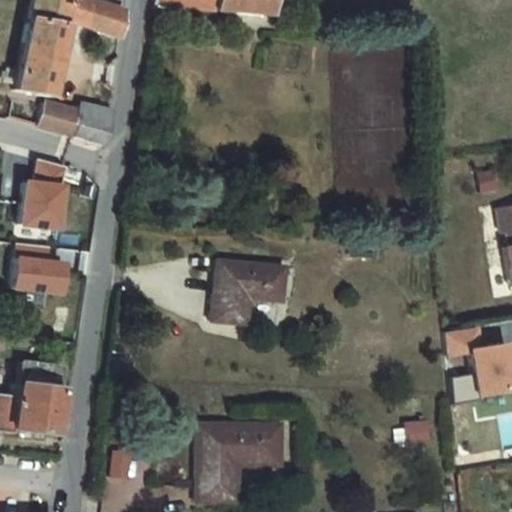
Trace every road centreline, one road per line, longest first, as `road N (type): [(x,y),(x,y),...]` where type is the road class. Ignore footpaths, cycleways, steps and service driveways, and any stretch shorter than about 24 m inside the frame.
road 1 (residential): [(113,169),(67,485)]
road 2 (residential): [(139,0),(113,169)]
